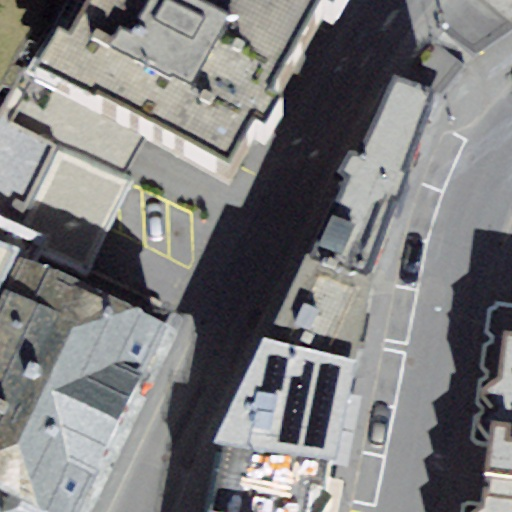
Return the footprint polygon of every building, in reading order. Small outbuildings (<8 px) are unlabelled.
[(76,0),(30,84),(137,139),(236,196),(315,53),(343,0),(76,0)] [(511,0),(488,0),(511,23),(511,0)] [(0,255),(60,287),(137,139),(30,84),(0,147),(0,255)] [(434,104),(398,89),(313,269),(272,368),(342,391),(371,284),(406,171),(434,104)] [(134,405),(164,345),(60,287),(0,255),(0,501),(18,511),(80,511),(95,483),(134,405)] [(511,511),(511,348),(501,347),(470,511),(511,511)] [(342,391),(272,368),(223,459),(326,479),(342,391)] [(319,511),(326,479),(223,459),(207,511),(319,511)]
